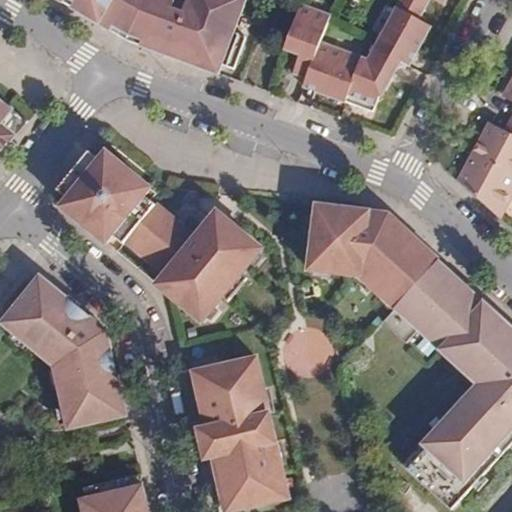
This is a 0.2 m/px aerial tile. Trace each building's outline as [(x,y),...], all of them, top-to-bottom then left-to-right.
[(57,0),(101,26),(104,21),(130,36),(134,30),(144,36),(140,47),(173,59),(175,54),(200,63),(198,68),(218,75),(222,66),(235,71),(245,42),(232,38),(246,0),(187,0),(187,1),(185,0),(57,0)] [(425,46),(434,28),(422,21),(432,0),(436,0),(447,5),(449,0),(404,0),(371,62),(346,52),(343,61),(321,53),(334,17),(304,6),(288,52),(303,57),(297,76),(310,81),(333,89),(330,98),(349,105),(352,97),(381,108),(387,93),(388,93),(405,63),(416,41),(425,46)] [(416,41),(405,63),(413,68),(425,46),(416,41)] [(175,54),(173,59),(198,68),(200,63),(175,54)] [(307,89),(330,98),(333,89),(310,81),(307,89)] [(459,181),(501,220),(511,199),(511,191),(510,190),(511,186),(511,96),(509,102),(511,103),(511,119),(505,132),(495,127),(487,142),(482,139),(473,156),(478,159),(469,174),(464,171),(459,181)] [(0,156),(16,137),(1,124),(13,110),(0,99),(0,156)] [(487,142),(495,127),(490,124),(482,139),(487,142)] [(59,191),(70,200),(102,162),(90,152),(59,191)] [(64,208),(108,244),(114,237),(125,246),(128,243),(167,275),(158,285),(203,322),(263,250),(217,213),(196,239),(145,197),(151,190),(108,154),(102,162),(70,200),(64,208)] [(464,171),(469,174),(478,159),(473,156),(464,171)] [(318,207),(310,271),(359,278),(395,310),(439,261),(389,216),(318,207)] [(511,327),(439,261),(384,322),(407,344),(420,331),(465,373),(469,368),(483,381),(479,386),(424,446),(428,449),(409,470),(453,511),(511,446),(511,327)] [(41,276),(2,324),(13,334),(27,345),(54,367),(55,371),(59,388),(64,407),(68,425),(69,431),(128,417),(108,332),(41,276)] [(13,334),(9,338),(23,350),(27,345),(13,334)] [(232,511),(291,498),(259,358),(193,373),(194,377),(196,377),(200,396),(199,396),(206,429),(208,428),(214,457),(213,458),(220,491),(222,490),(226,509),(225,510),(225,511),(232,511)] [(465,373),(479,386),(483,381),(469,368),(465,373)] [(55,371),(49,373),(53,389),(59,388),(55,371)] [(64,407),(58,409),(62,426),(68,425),(64,407)] [(207,459),(213,458),(214,457),(208,428),(206,429),(200,430),(207,459)] [(405,467),(409,470),(428,449),(424,446),(405,467)] [(141,476),(136,477),(138,487),(144,486),(141,476)] [(149,511),(144,486),(138,487),(136,477),(84,489),(87,499),(81,501),(83,511),(149,511)] [(84,489),(79,490),(81,501),(87,499),(84,489)]
